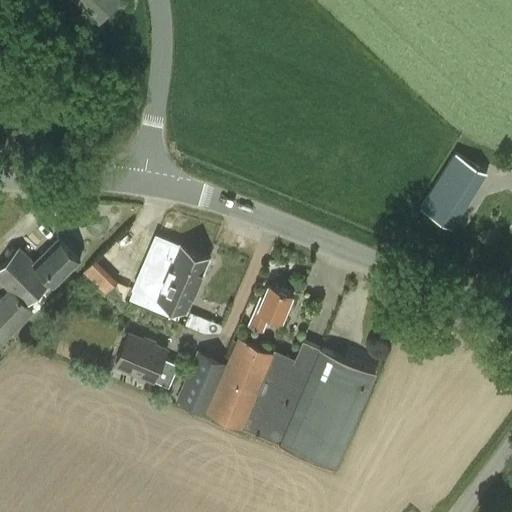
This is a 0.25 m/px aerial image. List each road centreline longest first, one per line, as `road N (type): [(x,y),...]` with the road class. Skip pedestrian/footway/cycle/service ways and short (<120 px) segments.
road 1 (tertiary): [(511,317),(193,192),(143,183)]
road 2 (unclassified): [(143,183),(159,91),(157,0)]
road 3 (tertiary): [(0,181),(143,183)]
